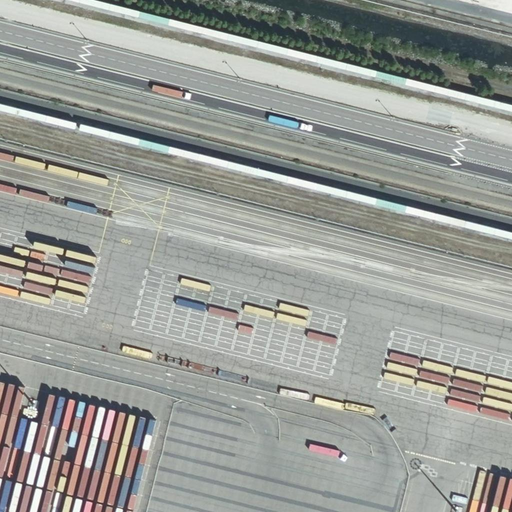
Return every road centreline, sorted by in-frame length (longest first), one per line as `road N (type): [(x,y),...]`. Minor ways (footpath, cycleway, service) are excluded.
road 1 (unclassified): [(511,159),(0,30)]
road 2 (unclassified): [(0,49),(511,178)]
